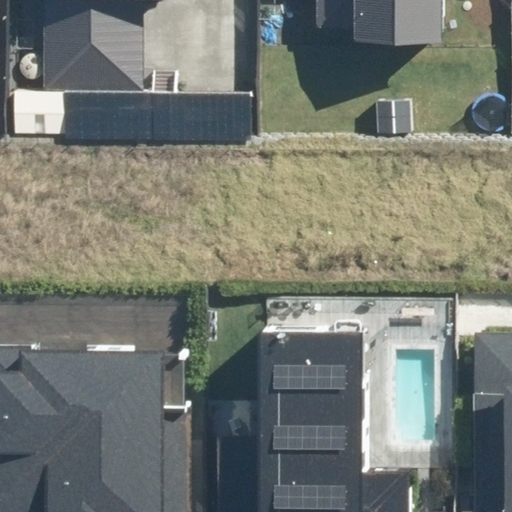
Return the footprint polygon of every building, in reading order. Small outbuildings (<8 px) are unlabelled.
[(43,0),(44,91),(143,91),(144,2),(177,2),(177,0),(43,0)] [(356,40),(440,41),(440,0),(315,0),(316,27),(356,27),(356,40)] [(253,136),(253,92),(143,91),(44,91),(14,91),(14,135),(253,136)] [(214,511),(410,511),(410,472),(362,472),(362,331),(261,331),(260,437),(215,437),(214,511)] [(511,511),(511,332),(470,332),(470,510),(462,510),(462,511),(511,511)] [(191,511),(192,418),(166,418),(167,351),(0,349),(0,511),(191,511)]
